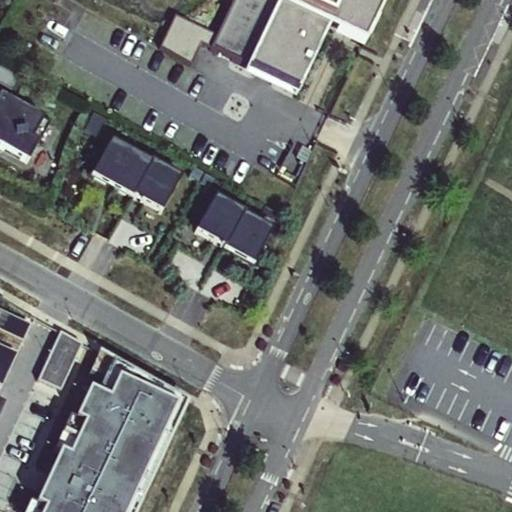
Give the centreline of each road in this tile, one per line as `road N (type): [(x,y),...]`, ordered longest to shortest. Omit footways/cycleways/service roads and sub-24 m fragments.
road 1 (residential): [(293,420),(495,0)]
road 2 (residential): [(447,0),(257,404)]
road 3 (residential): [(0,260),(257,404)]
